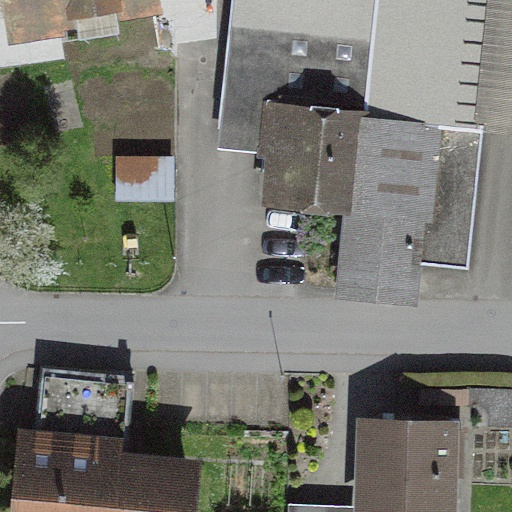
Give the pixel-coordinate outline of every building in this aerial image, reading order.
[(4,0),(8,23),(69,13),(146,0),(4,0)] [(491,0),(229,0),(215,130),(257,134),(255,154),(264,155),(272,155),(268,198),(271,198),(278,207),(298,209),(307,201),(349,205),(341,292),(405,298),(409,264),(464,270),(480,113),(491,0)] [(111,121),(159,119),(157,86),(110,88),(111,121)] [(117,191),(167,191),(167,161),(117,161),(117,191)] [(117,462),(121,424),(124,389),(129,390),(130,382),(125,382),(125,379),(59,373),(51,453),(20,450),(14,511),(182,511),(185,481),(167,479),(156,466),(117,462)] [(455,477),(457,432),(444,432),(443,431),(443,419),(393,416),(392,429),(363,428),(360,511),(441,511),(442,476),(455,477)] [(354,511),(355,498),(306,498),(306,511),(354,511)]
